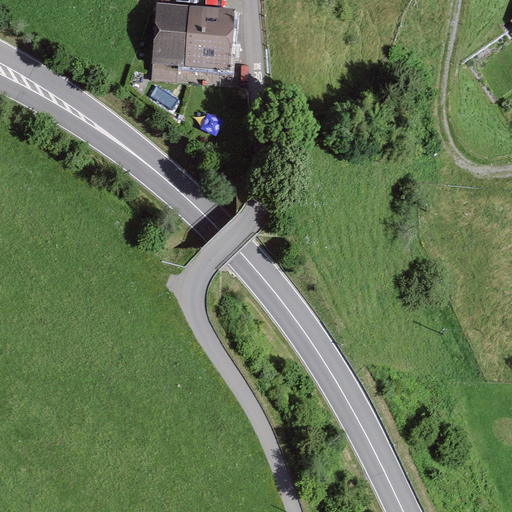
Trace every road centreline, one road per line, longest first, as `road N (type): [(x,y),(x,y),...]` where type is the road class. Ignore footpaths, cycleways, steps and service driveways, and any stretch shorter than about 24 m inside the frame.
road 1 (secondary): [(0,68),(111,137),(233,245),(309,339),(403,511)]
road 2 (unclassified): [(251,0),(265,170),(248,222),(200,277),(197,314),(257,416),(294,511)]
road 3 (track): [(511,170),(476,169),(460,159),(453,141),(445,112),(457,0)]
